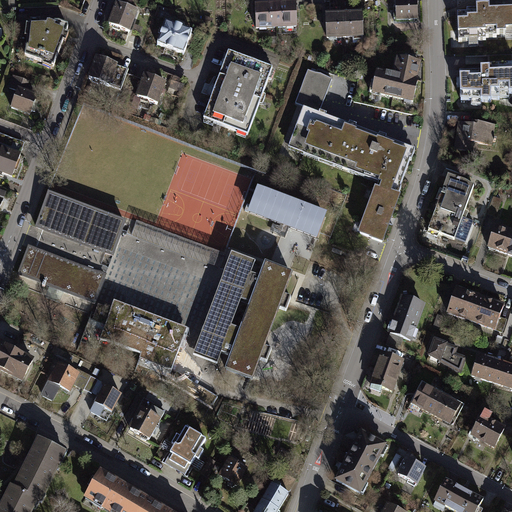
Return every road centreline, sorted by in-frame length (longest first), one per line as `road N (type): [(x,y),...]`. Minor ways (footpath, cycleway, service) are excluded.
road 1 (residential): [(3,248),(98,0)]
road 2 (residential): [(435,0),(434,128),(397,250)]
road 3 (residential): [(198,511),(0,399)]
road 4 (residential): [(339,404),(511,499)]
road 5 (residential): [(397,250),(339,404)]
road 6 (residential): [(511,291),(397,250)]
